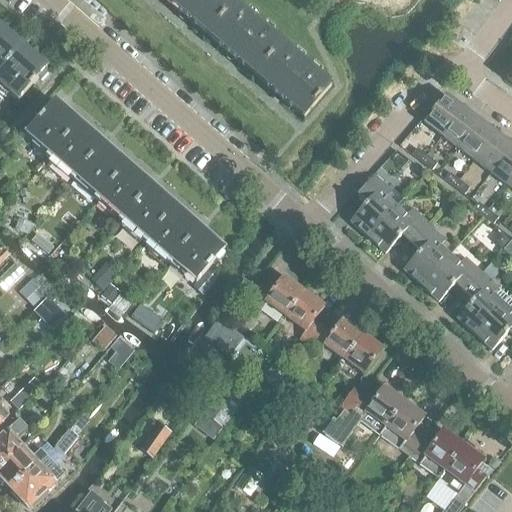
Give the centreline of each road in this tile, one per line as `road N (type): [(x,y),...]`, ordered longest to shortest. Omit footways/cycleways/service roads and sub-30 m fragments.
road 1 (residential): [(312,227),(51,0)]
road 2 (residential): [(511,398),(312,227)]
road 3 (residential): [(312,227),(437,77),(466,74)]
